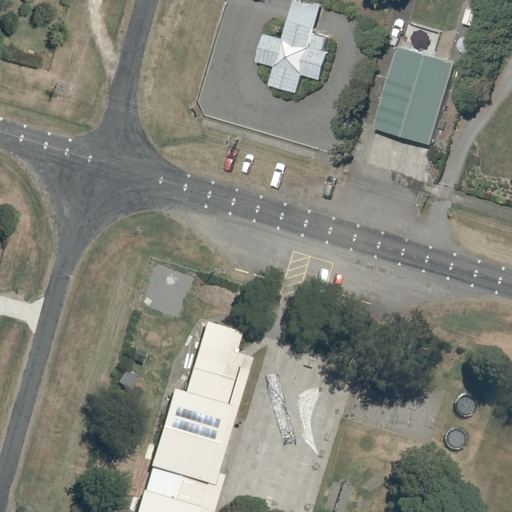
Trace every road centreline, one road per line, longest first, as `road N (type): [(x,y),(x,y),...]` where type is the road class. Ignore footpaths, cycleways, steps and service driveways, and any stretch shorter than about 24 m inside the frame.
road 1 (unclassified): [(511,282),(106,163)]
road 2 (residential): [(95,161),(0,500)]
road 3 (residential): [(106,163),(153,0)]
